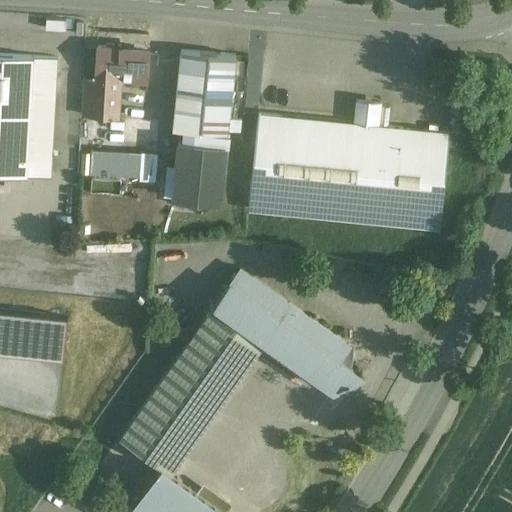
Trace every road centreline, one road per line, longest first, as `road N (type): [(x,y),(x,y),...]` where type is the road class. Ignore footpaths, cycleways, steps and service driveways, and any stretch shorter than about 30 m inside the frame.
road 1 (residential): [(101,0),(435,27),(511,13)]
road 2 (residential): [(511,213),(435,383),(352,511)]
